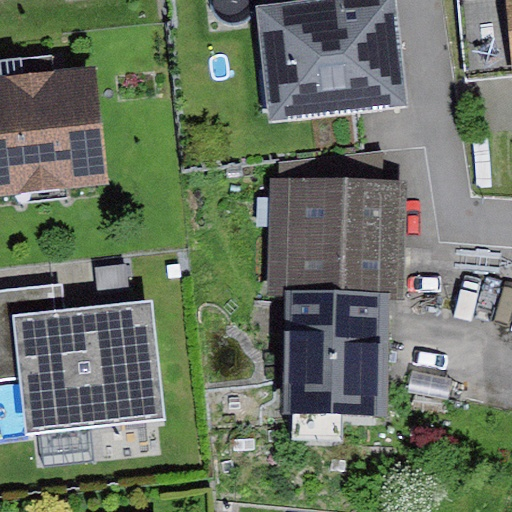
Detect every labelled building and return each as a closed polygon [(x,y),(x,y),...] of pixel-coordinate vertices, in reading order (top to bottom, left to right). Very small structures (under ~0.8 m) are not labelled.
[(392,0),(291,0),(258,4),(273,119),(406,102),(392,0)] [(511,0),(503,0),(511,87),(511,0)] [(93,77),(0,87),(0,202),(105,190),(93,77)] [(412,184),(274,182),(272,293),(293,293),(291,416),(387,418),(389,301),(410,301),(412,184)] [(69,289),(0,296),(0,391),(25,388),(31,446),(164,431),(150,305),(72,314),(69,289)]
